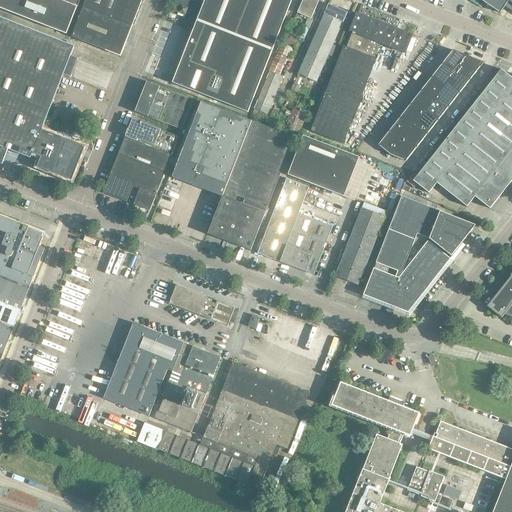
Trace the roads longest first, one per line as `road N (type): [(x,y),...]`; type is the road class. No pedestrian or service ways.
road 1 (unclassified): [(422,336),(405,337),(76,209)]
road 2 (unclassified): [(76,209),(160,0)]
road 3 (unclassified): [(0,398),(76,209)]
road 4 (unclassified): [(422,336),(511,226)]
